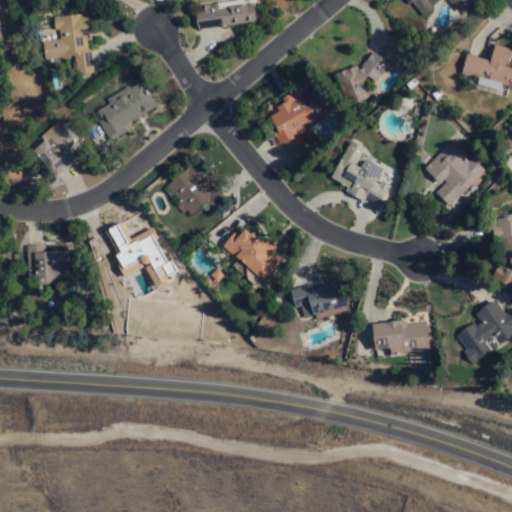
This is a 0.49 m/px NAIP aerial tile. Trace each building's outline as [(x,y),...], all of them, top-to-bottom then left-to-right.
[(471,0),(472,1),(458,13),(446,0),(442,0),(433,8),(434,9),(423,18),(407,0),(471,0)] [(246,1),(247,8),(255,7),(257,23),(198,32),(196,16),(205,15),(204,8),(216,7),(216,6),(246,1)] [(90,15),(93,49),(88,49),(89,51),(92,51),(94,74),(77,76),(75,59),(46,62),(44,43),(61,41),(60,30),(56,30),(55,19),(59,19),(59,18),(90,15)] [(409,46),(399,67),(392,63),(386,71),(376,83),(369,77),(370,79),(362,81),(369,99),(357,104),(356,100),(347,104),(335,77),(356,68),(358,73),(361,71),(360,70),(373,53),(381,58),(391,37),(409,46)] [(511,50),(511,54),(508,69),(511,70),(511,89),(461,75),(465,57),(489,64),(494,45),(511,50)] [(143,84),(158,108),(155,111),(125,128),(129,135),(112,144),(101,124),(102,124),(97,114),(110,107),(107,102),(130,89),(131,91),(143,84)] [(298,91),(303,99),(309,96),(321,119),(296,134),(307,153),(292,161),(283,144),(279,147),(273,136),(277,134),(268,118),(277,113),(275,110),(284,105),(281,101),(298,91)] [(57,125),(61,130),(64,128),(82,151),(73,159),(77,163),(57,181),(33,155),(46,144),(42,138),(57,125)] [(354,168),(359,171),(365,161),(383,171),(376,183),(380,186),(382,182),(390,186),(380,207),(372,203),(366,199),(363,203),(345,192),(348,188),(332,179),(341,163),(338,162),(350,141),(365,150),(354,168)] [(450,146),(464,160),(461,163),(466,167),(473,160),(484,172),(448,208),(436,196),(447,185),(443,181),(439,185),(424,170),(447,147),(448,148),(450,146)] [(228,201),(213,212),(207,205),(192,217),(168,188),(188,171),(186,168),(198,158),(218,184),(216,186),(228,201)] [(511,220),(511,294),(491,280),(503,262),(501,247),(500,242),(493,243),(492,230),(495,230),(495,223),(497,223),(511,220)] [(140,261),(151,285),(176,274),(170,261),(164,263),(149,230),(128,240),(120,223),(104,230),(116,255),(114,256),(120,270),(140,261)] [(246,234),(252,239),(254,237),(264,246),(272,244),(279,251),(277,258),(282,262),(264,283),(241,263),(229,253),(224,248),(236,234),(242,239),(246,234)] [(65,279),(28,281),(27,252),(64,250),(65,279)] [(217,283),(211,277),(218,271),(224,277),(217,283)] [(317,286),(319,293),(343,285),(344,288),(350,309),(334,313),(335,316),(317,322),(315,318),(314,319),(310,306),(296,310),(291,293),(317,286)] [(495,305),(504,318),(510,314),(511,316),(511,340),(474,367),(467,357),(455,341),(472,328),(474,331),(480,327),(474,319),(495,305)] [(409,327),(409,330),(428,327),(432,355),(395,361),(394,356),(378,358),(374,332),(409,327)]
